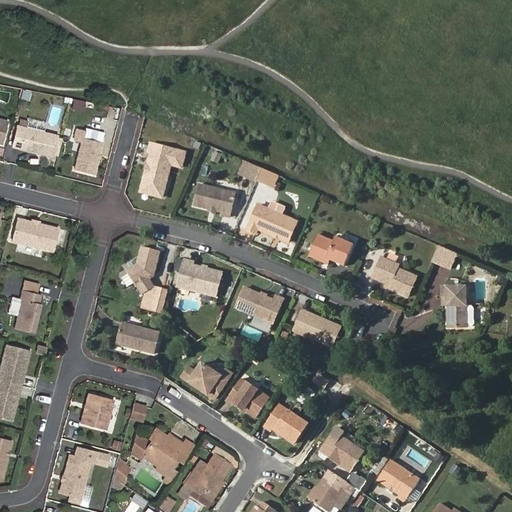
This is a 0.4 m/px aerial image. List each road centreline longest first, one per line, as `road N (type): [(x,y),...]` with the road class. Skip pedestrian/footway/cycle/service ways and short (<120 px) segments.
road 1 (residential): [(0,499),(26,496),(42,476),(107,216)]
road 2 (residential): [(358,302),(209,239),(107,216)]
road 3 (residential): [(226,511),(260,457),(166,392)]
